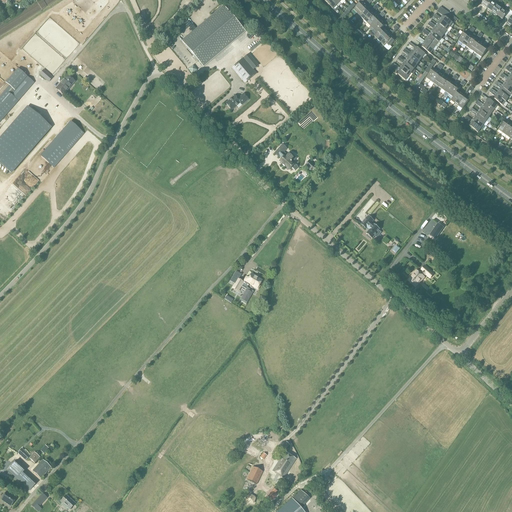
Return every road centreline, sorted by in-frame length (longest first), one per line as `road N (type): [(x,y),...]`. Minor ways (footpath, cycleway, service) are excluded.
road 1 (unclassified): [(458,355),(282,203),(156,70)]
road 2 (secondary): [(511,199),(263,0)]
road 3 (unclassified): [(0,295),(84,207),(156,70)]
